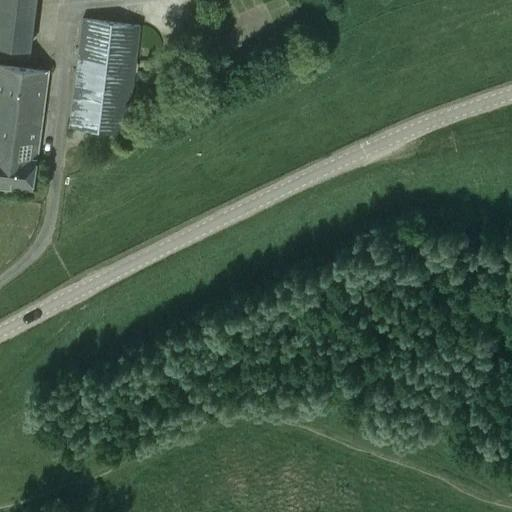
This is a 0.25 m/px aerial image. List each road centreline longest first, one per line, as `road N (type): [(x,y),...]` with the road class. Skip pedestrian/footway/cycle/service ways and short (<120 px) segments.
road 1 (unclassified): [(362,157),(0,338)]
road 2 (unclassified): [(362,157),(511,98)]
road 3 (track): [(0,392),(95,289)]
